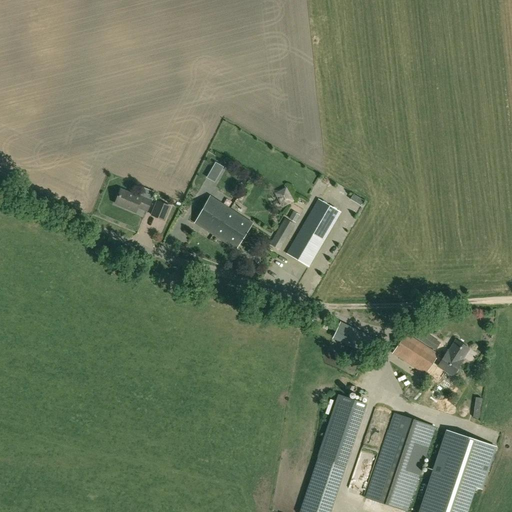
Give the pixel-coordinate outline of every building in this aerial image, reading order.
[(215,163),(206,179),(214,183),(223,168),(215,163)] [(146,211),(151,199),(142,195),(140,198),(121,190),(115,203),(135,212),(137,207),(146,211)] [(222,218),(227,209),(210,198),(196,222),(213,233),(218,225),(219,226),(224,219),(222,218)] [(308,267),(340,212),(318,199),(286,254),(308,267)] [(169,207),(157,202),(151,215),(163,220),(169,207)] [(218,225),(213,233),(236,248),(251,224),(227,209),(222,218),(224,219),(219,226),(218,225)] [(284,219),(270,244),(279,250),(294,225),(284,219)] [(435,349),(439,342),(423,332),(418,338),(435,349)] [(461,363),(446,353),(442,359),(437,356),(438,354),(406,333),(393,353),(425,374),(433,362),(438,365),(438,366),(453,375),(454,373),(455,374),(458,370),(457,369),(461,363)] [(446,353),(461,363),(462,361),(461,360),(469,349),(456,340),(448,351),(446,353)] [(405,511),(417,478),(434,427),(394,413),(365,498),(405,511)] [(496,448),(448,432),(420,511),(465,511),(474,487),(482,490),(496,448)] [(329,511),(345,466),(318,457),(299,511),(329,511)]
